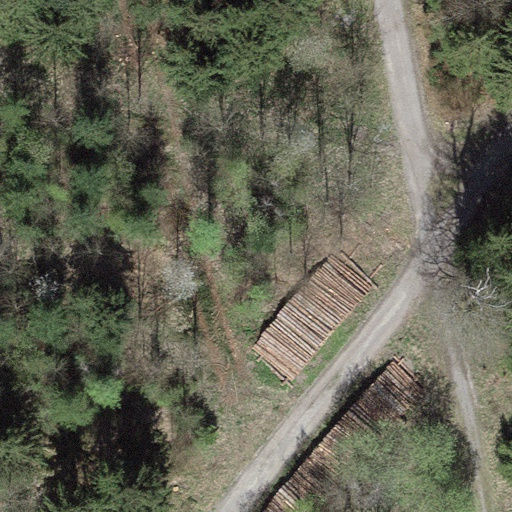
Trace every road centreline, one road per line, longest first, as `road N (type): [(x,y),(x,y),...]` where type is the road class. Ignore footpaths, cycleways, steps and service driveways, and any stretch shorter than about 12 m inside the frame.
road 1 (track): [(481,511),(390,0)]
road 2 (track): [(240,511),(511,152)]
